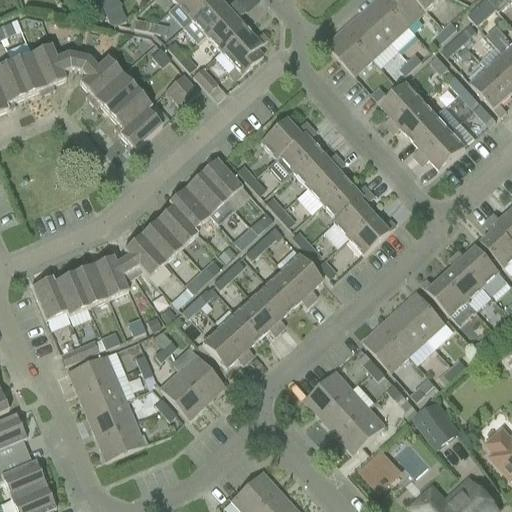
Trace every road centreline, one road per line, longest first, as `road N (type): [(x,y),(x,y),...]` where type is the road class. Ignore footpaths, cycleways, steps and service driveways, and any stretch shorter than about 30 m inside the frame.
road 1 (residential): [(3,269),(101,229),(275,69),(296,60)]
road 2 (residential): [(268,429),(264,402),(432,244),(435,221)]
road 3 (residential): [(104,511),(0,307)]
road 4 (residential): [(435,221),(296,60)]
road 5 (residential): [(152,511),(268,429)]
